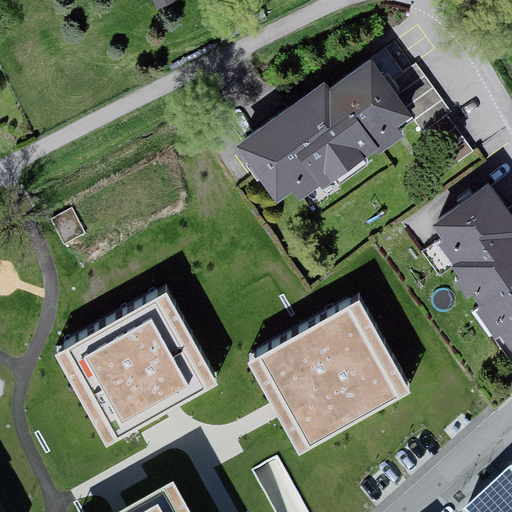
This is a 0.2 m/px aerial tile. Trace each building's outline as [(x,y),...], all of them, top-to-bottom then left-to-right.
[(382,42),(245,143),(290,204),(412,114),(451,167),(479,146),(416,60),(402,70),(382,42)] [(430,223),(511,334),(511,229),(480,186),(430,223)] [(167,282),(48,346),(101,443),(167,407),(220,379),(167,282)] [(270,409),(295,454),(402,397),(354,308),(247,366),(270,409)] [(511,511),(511,480),(508,477),(470,511),(511,511)] [(187,511),(173,486),(127,511),(187,511)]
